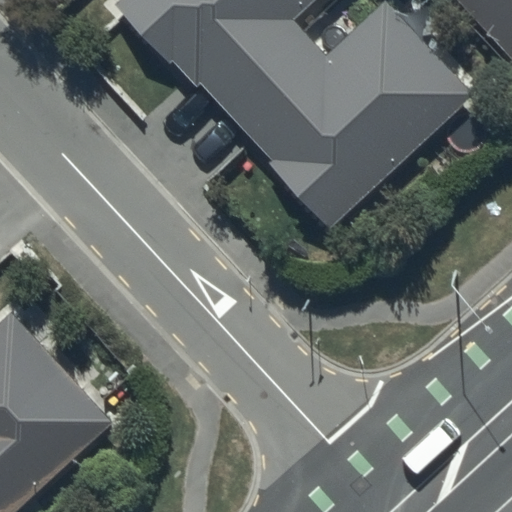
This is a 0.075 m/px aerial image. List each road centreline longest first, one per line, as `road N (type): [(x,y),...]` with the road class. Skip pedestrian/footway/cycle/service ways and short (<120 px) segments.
road 1 (residential): [(375,511),(0,93)]
road 2 (secondary): [(378,511),(511,386)]
